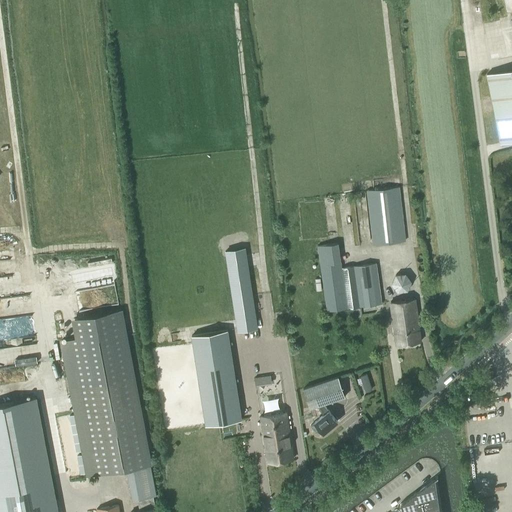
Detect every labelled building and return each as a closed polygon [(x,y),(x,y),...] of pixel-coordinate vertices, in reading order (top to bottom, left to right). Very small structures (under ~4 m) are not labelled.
[(511,69),(487,74),(500,142),(511,139),(511,69)] [(367,190),(373,244),(405,240),(399,187),(367,190)] [(318,245),(327,311),(347,308),(342,268),(338,242),(318,245)] [(237,331),(257,327),(245,249),(225,252),(237,331)] [(381,303),(376,263),(354,266),(359,306),(381,303)] [(347,308),(359,306),(354,266),(342,268),(347,308)] [(396,274),(392,283),(397,291),(407,290),(411,281),(405,273),(396,274)] [(396,344),(421,341),(415,298),(390,302),(396,344)] [(75,338),(60,341),(85,476),(97,474),(122,469),(127,468),(133,500),(138,499),(140,510),(131,511),(130,511),(158,511),(157,507),(155,507),(153,496),(156,495),(151,465),(152,465),(123,309),(71,319),(75,338)] [(241,419),(227,331),(192,336),(206,425),(241,419)] [(367,374),(360,376),(365,391),(372,388),(367,374)] [(254,377),(255,386),(272,384),(270,375),(254,377)] [(323,404),(345,396),(338,377),(303,388),(310,408),(317,406),(324,414),(311,425),(315,431),(319,427),(324,433),(338,421),(323,404)] [(0,511),(56,511),(35,398),(0,404),(0,511)] [(268,463),(293,458),(286,412),(260,416),(268,463)] [(438,511),(434,479),(437,476),(436,476),(400,504),(397,506),(400,504),(402,511),(438,511)]
